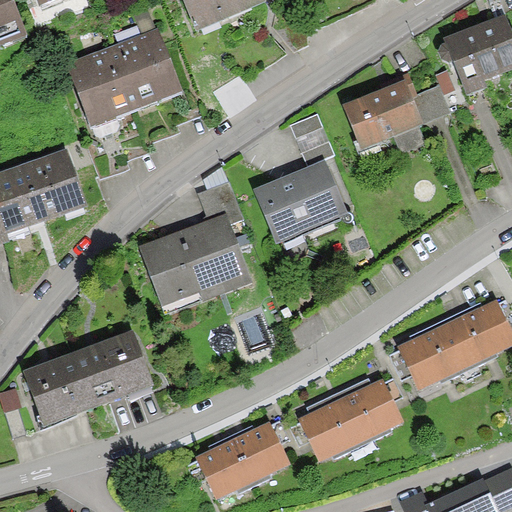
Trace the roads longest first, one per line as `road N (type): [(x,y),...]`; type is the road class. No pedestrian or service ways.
road 1 (residential): [(0,369),(138,212),(310,69),(432,0)]
road 2 (residential): [(79,463),(303,358),(511,214)]
road 3 (residential): [(331,511),(511,445)]
